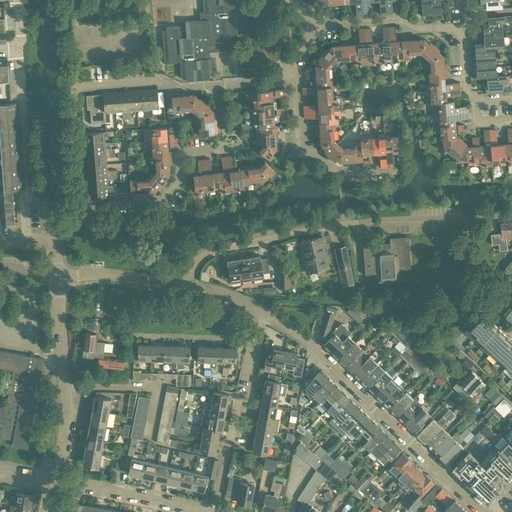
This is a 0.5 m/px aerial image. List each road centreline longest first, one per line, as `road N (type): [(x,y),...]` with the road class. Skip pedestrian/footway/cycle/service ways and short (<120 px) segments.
road 1 (residential): [(185,287),(193,264),(212,250),(379,219),(511,214)]
road 2 (residential): [(482,511),(262,312)]
road 3 (residential): [(85,206),(77,87),(219,86)]
road 4 (residential): [(85,206),(161,199),(180,178),(178,153),(224,148),(219,86)]
road 5 (residential): [(55,480),(67,415),(56,274)]
road 6 (residential): [(397,174),(340,174),(297,139),(290,59)]
road 7 (residential): [(15,49),(30,238)]
road 8 (residential): [(215,511),(55,480)]
road 9 (residential): [(462,24),(318,23)]
road 10 (residential): [(226,448),(237,401),(250,387),(262,312)]
road 11 (residential): [(185,287),(56,274)]
